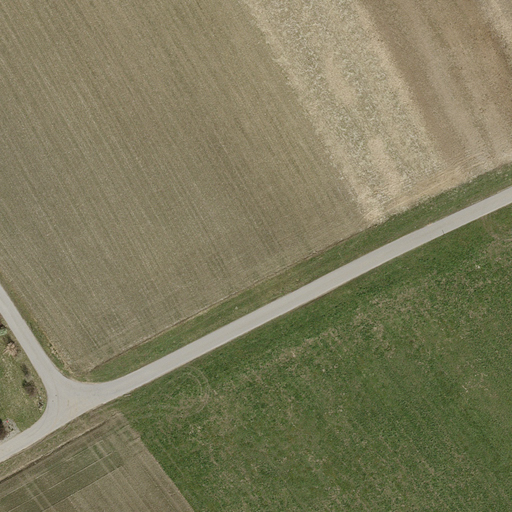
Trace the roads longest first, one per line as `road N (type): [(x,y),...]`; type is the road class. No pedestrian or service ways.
road 1 (track): [(511,194),(261,312),(0,452)]
road 2 (track): [(71,410),(0,299)]
